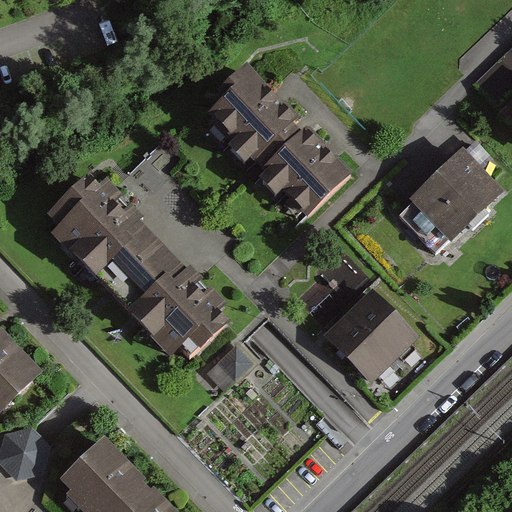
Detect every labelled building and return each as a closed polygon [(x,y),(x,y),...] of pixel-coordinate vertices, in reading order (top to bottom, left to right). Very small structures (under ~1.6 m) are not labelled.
[(511,93),(511,52),(477,86),(497,107),(511,93)] [(305,135),(296,125),(301,121),(250,68),(222,95),(227,101),(212,117),(219,124),(214,128),(227,141),(232,137),(239,144),(233,150),(251,168),(257,161),(268,172),(266,174),(269,177),(264,182),(281,199),(286,194),(293,202),(288,207),(300,218),(305,213),(311,220),(357,177),(311,130),(305,135)] [(441,257),(508,194),(468,153),(402,216),(441,257)] [(135,208),(131,211),(121,202),(125,198),(110,182),(101,190),(91,180),(49,219),(60,231),(56,235),(114,297),(165,250),(141,224),(146,220),(135,208)] [(203,356),(234,327),(224,316),(231,309),(213,291),(207,297),(200,288),(205,284),(192,270),(187,274),(165,250),(114,297),(174,361),(192,344),(203,356)] [(373,386),(422,341),(377,291),(328,336),(373,386)] [(3,336),(0,338),(0,420),(44,377),(3,336)] [(237,381),(253,366),(237,349),(221,364),(237,381)] [(52,449),(32,431),(5,438),(0,455),(0,463),(17,483),(45,476),(52,449)] [(174,511),(156,494),(153,496),(145,488),(148,485),(106,443),(63,485),(74,496),(69,501),(80,511),(174,511)]
